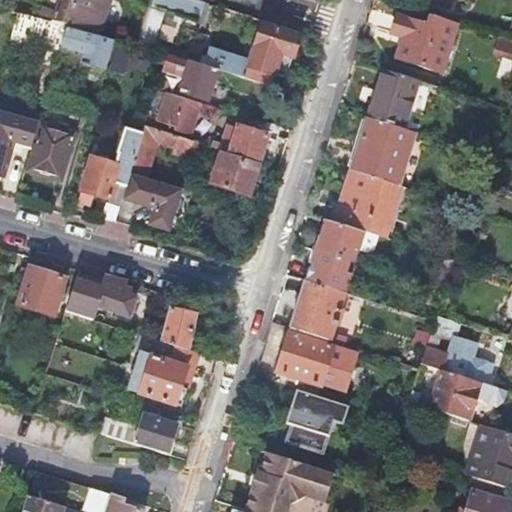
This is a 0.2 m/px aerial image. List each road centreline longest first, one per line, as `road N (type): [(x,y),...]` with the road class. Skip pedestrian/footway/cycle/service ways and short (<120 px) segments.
road 1 (residential): [(343,23),(260,292)]
road 2 (residential): [(260,292),(0,218)]
road 3 (residential): [(260,292),(191,511)]
